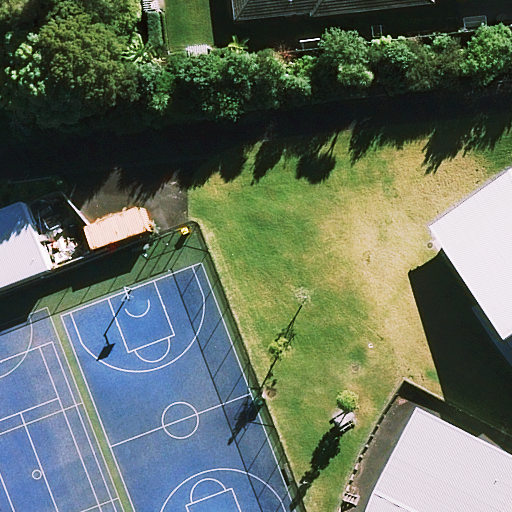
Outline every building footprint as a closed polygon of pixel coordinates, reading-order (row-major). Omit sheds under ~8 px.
[(240,0),(243,29),(441,11),(440,5),(492,0),(240,0)] [(219,14),(183,14),(184,70),(220,69),(219,14)] [(511,184),(437,233),(511,347),(511,184)] [(33,210),(0,223),(0,299),(60,275),(33,210)] [(511,511),(511,434),(428,394),(396,451),(369,511),(368,511),(511,511)]
